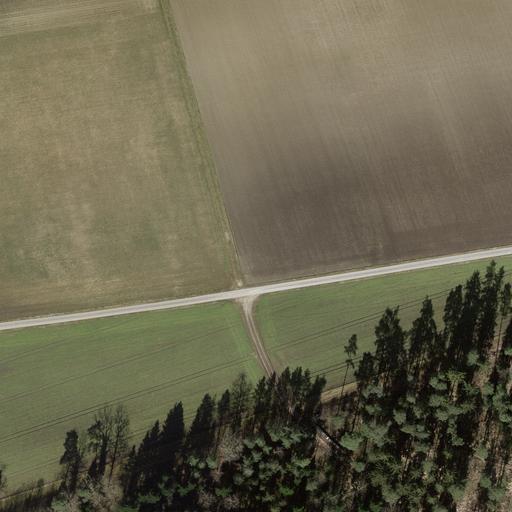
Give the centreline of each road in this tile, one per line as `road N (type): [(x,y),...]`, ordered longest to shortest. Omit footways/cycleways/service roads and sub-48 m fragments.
road 1 (track): [(164,0),(267,364),(310,431),(399,511)]
road 2 (residential): [(0,326),(511,250)]
